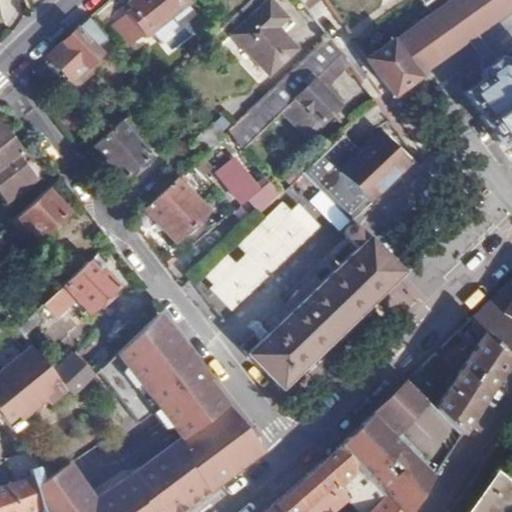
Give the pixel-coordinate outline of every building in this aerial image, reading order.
[(182,0),(130,0),(125,5),(129,11),(108,28),(125,50),(147,33),(149,35),(169,19),(167,16),(184,2),(182,0)] [(269,0),(222,43),(258,83),(295,49),(275,27),(285,18),(269,0)] [(413,73),(464,38),(471,33),(511,3),(511,0),(332,0),(349,23),(382,0),(421,0),(431,13),(390,41),(388,39),(364,57),(389,92),(415,75),(413,73)] [(90,16),(87,19),(96,31),(101,28),(90,16)] [(87,19),(44,57),(66,82),(97,56),(93,52),(104,42),(96,31),(87,19)] [(483,73),(494,65),(471,33),(464,38),(482,64),(483,73)] [(352,69),(329,38),(255,105),(267,117),(279,108),(310,140),(342,110),(326,93),(352,69)] [(503,59),(494,65),(483,73),(480,75),(483,79),(465,92),(480,114),(478,115),(499,145),(511,135),(511,57),(505,63),(503,59)] [(127,113),(90,147),(120,179),(147,154),(129,134),(138,125),(127,113)] [(220,132),(210,122),(190,139),(201,151),(220,132)] [(0,127),(0,198),(4,204),(35,180),(16,156),(20,154),(0,127)] [(423,162),(391,127),(346,167),(378,203),(423,162)] [(244,200),(256,217),(278,198),(267,183),(257,191),(232,159),(216,170),(240,203),(244,200)] [(180,174),(142,209),(173,242),(206,212),(184,186),(188,182),(180,174)] [(43,191),(0,230),(0,256),(8,250),(5,247),(15,237),(12,233),(21,225),(36,241),(65,214),(43,191)] [(356,248),(244,354),(278,388),(341,328),(354,316),(400,272),(358,229),(353,229),(348,233),(348,237),(350,240),(356,248)] [(102,263),(94,254),(86,262),(93,271),(102,263)] [(93,271),(86,262),(61,284),(71,294),(88,312),(115,287),(101,272),(97,274),(93,271)] [(470,319),(510,358),(511,355),(511,325),(500,317),(511,297),(511,285),(507,282),(470,319)] [(71,294),(61,284),(53,292),(62,302),(71,294)] [(0,303),(0,306),(7,316),(16,327),(30,314),(36,308),(17,287),(0,303)] [(511,297),(500,317),(511,325),(511,297)] [(154,312),(93,372),(137,426),(157,409),(179,438),(132,476),(162,511),(178,511),(260,451),(154,312)] [(16,327),(22,335),(37,321),(30,314),(16,327)] [(435,410),(461,434),(492,387),(510,358),(470,319),(458,331),(469,340),(471,338),(478,344),(435,410)] [(65,396),(68,394),(51,372),(31,347),(0,371),(0,416),(12,432),(22,424),(25,428),(51,407),(48,403),(62,392),(65,396)] [(69,395),(90,375),(69,354),(51,372),(68,394),(69,395)] [(405,382),(369,416),(435,476),(461,434),(435,410),(405,382)] [(369,416),(338,446),(358,467),(386,497),(399,511),(411,511),(415,507),(435,476),(369,416)] [(338,446),(274,504),(280,511),(329,511),(344,500),(347,497),(337,486),(358,467),(338,446)] [(511,511),(511,482),(484,462),(467,485),(448,511),(511,511)] [(31,473),(0,485),(0,511),(27,511),(42,507),(43,511),(162,511),(132,476),(92,501),(71,466),(42,478),(36,463),(28,467),(31,473)] [(372,511),(386,497),(358,467),(337,486),(347,497),(344,500),(358,511),(372,511)] [(399,511),(386,497),(372,511),(399,511)]
